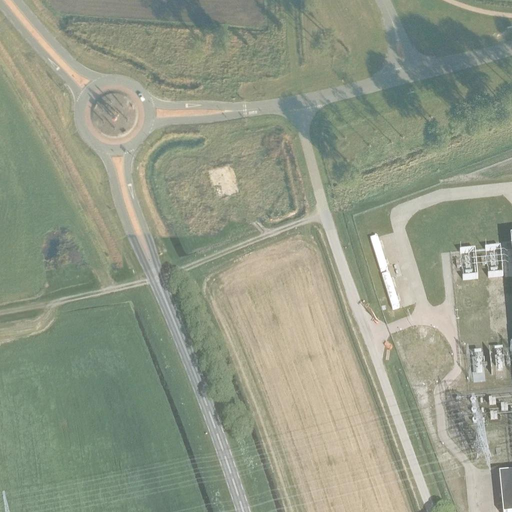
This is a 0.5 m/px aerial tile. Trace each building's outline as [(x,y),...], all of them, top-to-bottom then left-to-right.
[(220,200),(243,193),(234,163),(211,170),(220,200)] [(377,238),(370,240),(380,273),(387,271),(377,238)] [(511,475),(500,477),(503,511),(511,511),(511,243),(511,255),(511,475)] [(467,253),(468,279),(479,278),(478,253),(467,253)] [(388,275),(381,277),(391,310),(399,308),(388,275)] [(421,332),(400,339),(404,350),(425,343),(421,332)]
